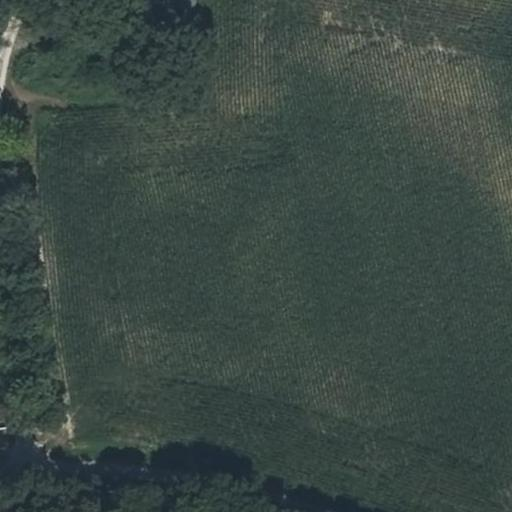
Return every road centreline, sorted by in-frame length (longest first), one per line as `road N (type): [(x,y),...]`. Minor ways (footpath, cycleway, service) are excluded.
road 1 (track): [(36,476),(0,166)]
road 2 (track): [(255,511),(113,469),(0,488)]
